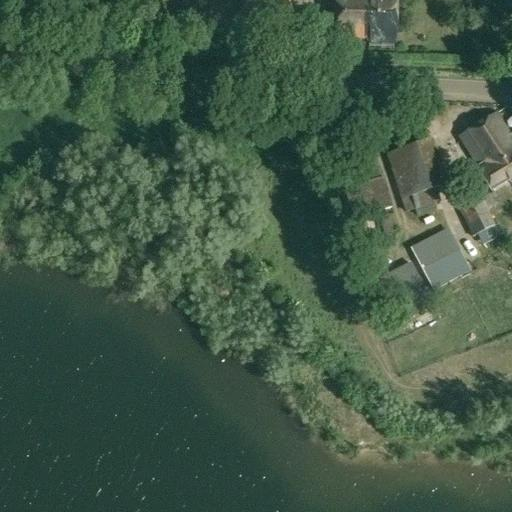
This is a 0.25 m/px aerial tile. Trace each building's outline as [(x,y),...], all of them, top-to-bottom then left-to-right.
[(286,25),(289,0),(242,0),(241,20),(286,25)] [(396,43),(397,0),(334,0),(333,38),(369,39),(369,42),(396,43)] [(496,113),(459,137),(479,168),(477,169),(492,192),(511,178),(511,134),(511,136),(496,113)] [(403,200),(437,188),(422,143),(388,154),(403,200)] [(352,218),(392,208),(389,199),(384,178),(345,188),(350,209),(352,218)] [(474,237),(496,226),(481,197),(459,208),(474,237)] [(412,248),(423,270),(434,290),(468,272),(458,251),(447,231),(412,248)] [(391,312),(427,293),(422,283),(413,263),(387,276),(376,281),(385,301),(391,312)]
